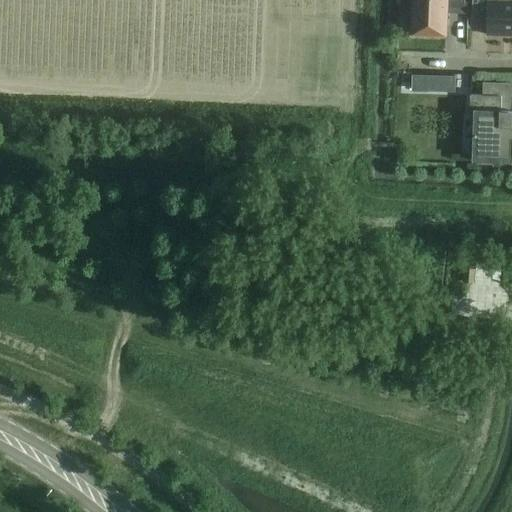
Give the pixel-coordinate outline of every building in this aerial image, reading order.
[(414,0),(414,32),(445,33),(447,3),(464,3),(464,0),(414,0)] [(511,32),(511,0),(499,0),(498,0),(472,0),(472,18),(488,18),(487,35),(504,36),(504,32),(511,32)] [(412,72),(411,89),(454,91),(455,73),(412,72)] [(511,110),(501,110),(502,95),(471,94),(470,114),(478,114),(478,132),(474,132),(473,160),(511,161),(511,110)] [(475,283),(476,269),(464,268),(463,282),(475,283)]
